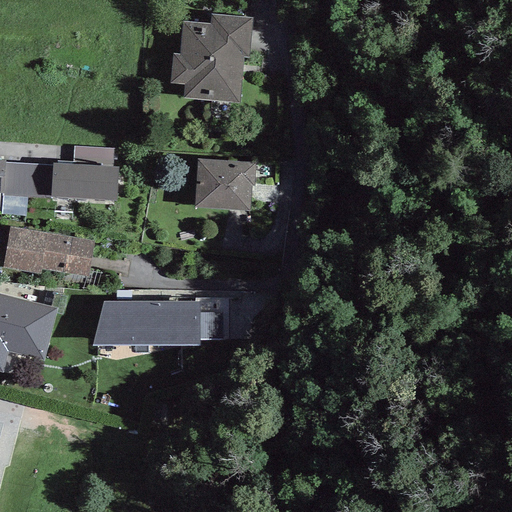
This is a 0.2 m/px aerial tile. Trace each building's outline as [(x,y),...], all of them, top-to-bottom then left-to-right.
[(184,84),(183,98),(239,103),(243,58),(249,58),(252,18),(212,15),(211,25),(182,22),(179,55),(172,54),(170,83),(184,84)] [(114,149),(73,147),(73,164),(113,167),(114,149)] [(255,162),(197,159),(194,207),(249,210),(250,185),(253,186),(255,162)] [(51,197),(52,165),(5,163),(3,194),(3,196),(51,197)] [(52,165),(51,197),(116,201),(118,168),(113,167),(73,164),(52,163),(52,165)] [(94,241),(10,227),(2,268),(40,274),(41,269),(87,277),(94,241)] [(57,308),(0,294),(0,372),(2,373),(8,352),(43,361),(57,308)] [(199,302),(103,302),(92,346),(200,345),(200,340),(222,339),(222,313),(200,313),(199,302)]
